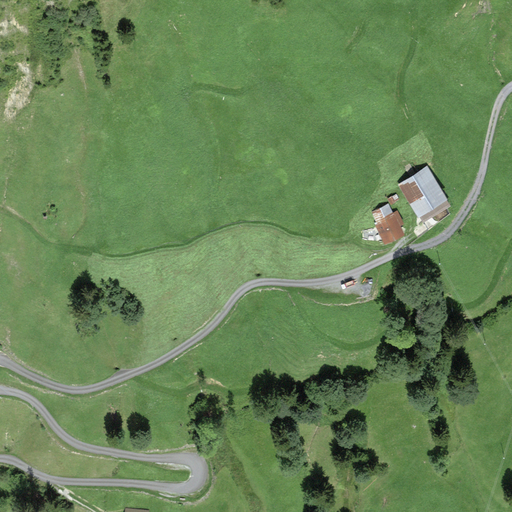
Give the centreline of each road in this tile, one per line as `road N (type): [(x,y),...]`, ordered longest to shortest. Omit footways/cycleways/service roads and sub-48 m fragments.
road 1 (unclassified): [(0,360),(62,388),(93,388),(178,350),(253,283),(326,280),(429,244),(471,200),(496,108),(511,86)]
road 2 (unclassified): [(0,458),(58,481),(183,488),(198,474),(184,458),(71,442),(35,403),(0,391)]
road 3 (track): [(354,238),(329,242),(248,223),(184,246),(112,257),(52,245),(0,208)]
road 4 (track): [(416,232),(370,248),(353,228),(407,145),(400,84),(416,0)]
road 5 (track): [(348,348),(388,332),(398,305),(415,293),(476,303),(511,245)]
